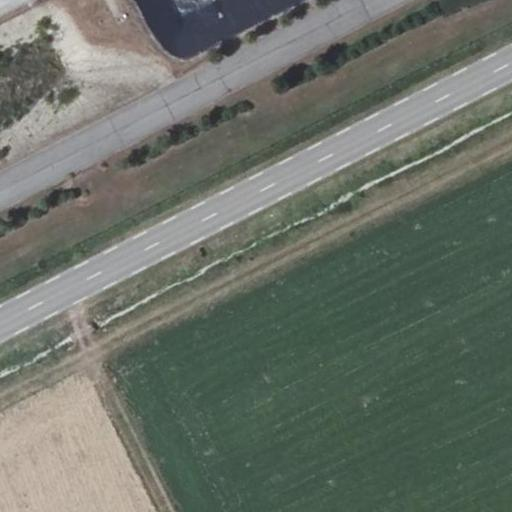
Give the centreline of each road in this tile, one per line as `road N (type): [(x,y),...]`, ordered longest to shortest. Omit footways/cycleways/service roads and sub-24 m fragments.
road 1 (primary): [(511,61),(0,323)]
road 2 (unknown): [(369,0),(0,194)]
